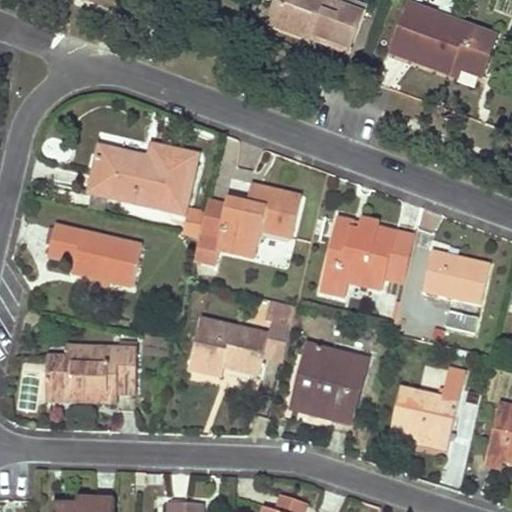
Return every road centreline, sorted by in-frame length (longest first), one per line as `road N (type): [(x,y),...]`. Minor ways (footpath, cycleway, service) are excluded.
road 1 (residential): [(1,449),(278,458),(453,511)]
road 2 (residential): [(511,213),(131,74),(76,76)]
road 3 (residential): [(76,76),(47,93),(25,120),(0,228)]
